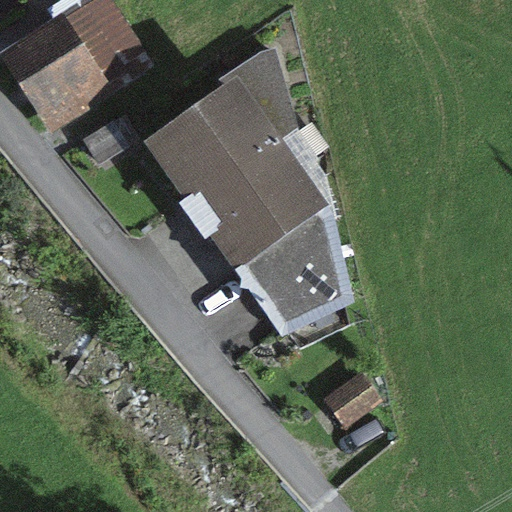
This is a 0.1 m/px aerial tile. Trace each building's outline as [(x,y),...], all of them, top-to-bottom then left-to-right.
[(157,66),(112,0),(94,0),(92,2),(83,8),(81,5),(55,22),(0,58),(52,136),(157,66)] [(83,8),(92,2),(90,0),(64,0),(47,11),(55,22),(81,5),(83,8)] [(219,82),(225,90),(238,81),(281,142),(298,132),(278,50),(261,53),(219,82)] [(281,142),(238,81),(225,90),(147,146),(185,203),(179,209),(204,245),(210,239),(282,343),(293,340),(301,353),(351,327),(347,310),(356,306),(335,217),(281,142)] [(140,143),(125,118),(83,142),(97,168),(140,143)] [(361,375),(325,404),(346,431),(383,403),(361,375)]
